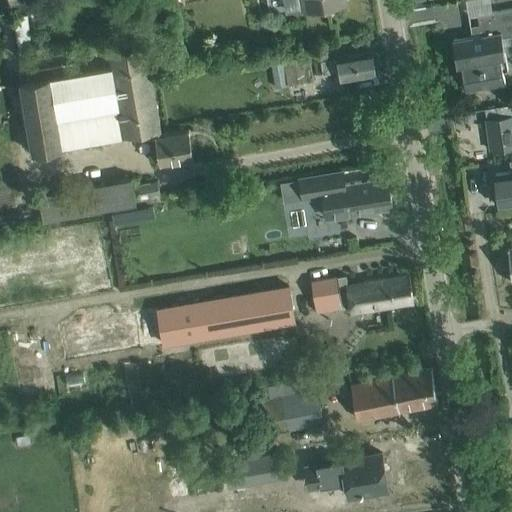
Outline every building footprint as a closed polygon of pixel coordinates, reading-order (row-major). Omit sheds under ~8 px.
[(345,3),(344,0),(287,0),(290,12),(304,10),(304,11),(345,3)] [(504,55),(501,38),(511,35),(511,8),(477,15),(480,31),(471,32),(472,37),(453,40),(457,63),(461,62),(466,91),(505,84),(500,56),(504,55)] [(375,73),(372,51),(320,60),(322,74),(338,71),(340,79),(375,73)] [(160,134),(148,65),(112,71),(111,65),(74,72),(73,62),(17,72),(31,154),(123,137),(123,136),(154,131),(159,163),(193,157),(189,130),(160,134)] [(286,85),(311,80),(308,62),(283,66),(286,85)] [(511,105),(485,109),(491,150),(511,147),(511,105)] [(392,207),(387,177),(344,184),(342,170),(299,177),(303,198),(323,195),(327,217),(392,207)] [(511,171),(494,174),(497,191),(493,191),(494,203),(498,203),(499,205),(511,203),(511,171)] [(130,177),(38,193),(43,220),(135,203),(130,177)] [(156,187),(133,190),(135,204),(158,200),(156,187)] [(137,207),(114,211),(116,222),(139,219),(137,207)] [(357,235),(348,237),(350,251),(359,250),(357,235)] [(413,302),(409,274),(346,284),(344,275),(336,277),(335,276),(310,280),(315,306),(339,302),(340,307),(349,306),(350,311),(413,302)] [(284,285),(154,307),(161,343),(290,320),(284,285)] [(438,403),(431,368),(348,383),(354,419),(438,403)] [(320,422),(311,377),(268,386),(270,394),(279,392),(286,429),(320,422)] [(382,452),(306,465),(308,480),(309,487),(345,481),(347,496),(358,494),(360,505),(389,500),(387,489),(388,489),(382,452)] [(225,472),(228,485),(287,475),(289,474),(286,461),(225,472)]
